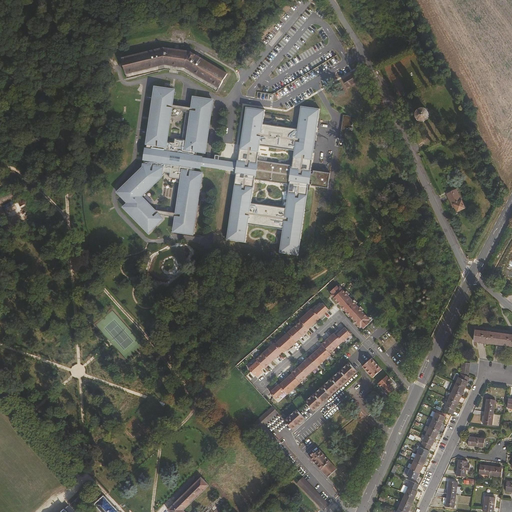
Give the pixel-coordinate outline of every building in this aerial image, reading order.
[(164,49),(122,58),(125,74),(164,66),(183,68),(219,88),(227,74),(189,53),(164,49)] [(358,81),(353,72),(341,79),(346,88),(358,81)] [(360,84),(350,90),(363,111),(373,105),(360,84)] [(194,195),(198,196),(202,173),(199,173),(193,172),(194,168),(201,169),(201,166),(203,156),(196,155),(196,152),(205,153),(208,130),(204,130),(205,126),(209,127),(211,110),(192,108),(172,105),(174,92),(164,90),(164,88),(155,87),(153,100),(151,100),(150,114),(153,114),(152,117),(150,117),(148,131),(150,131),(150,135),(148,134),(146,144),(147,144),(146,148),(150,149),(148,161),(144,160),(143,166),(142,167),(142,169),(141,168),(140,173),(137,172),(136,177),(133,176),(132,181),(129,180),(128,184),(125,184),(124,188),(122,188),(120,197),(129,199),(130,201),(123,207),(148,233),(154,227),(152,225),(154,224),(156,226),(163,219),(159,216),(160,215),(162,216),(175,217),(173,230),(184,231),(183,234),(192,235),(194,221),(190,220),(191,217),(196,218),(199,200),(194,199),(194,195)] [(203,101),(193,99),(192,108),(211,110),(212,100),(204,99),(203,101)] [(418,107),(423,118),(433,113),(429,102),(418,107)] [(247,106),(238,161),(237,171),(227,239),(246,241),(249,223),(283,228),(280,247),(279,252),(298,255),(309,184),(328,187),(330,173),(311,170),(320,108),(301,105),(298,128),(264,123),(266,109),(247,106)] [(355,117),(344,115),(340,138),(347,139),(348,135),(352,135),(355,117)] [(203,156),(201,166),(237,171),(238,161),(219,158),(219,155),(215,155),(215,158),(208,157),(203,156)] [(416,187),(413,180),(408,182),(413,193),(418,191),(416,187)] [(466,208),(456,190),(447,195),(451,205),(455,204),(458,211),(466,208)] [(23,222),(32,217),(25,204),(16,209),(23,222)] [(496,276),(501,261),(494,259),(489,273),(496,276)] [(332,293),(331,294),(361,328),(362,327),(363,328),(371,322),(369,320),(370,319),(340,286),(339,287),(338,285),(331,291),(332,293)] [(249,368),(257,377),(266,370),(264,368),(283,352),(284,353),(309,330),(308,329),(321,318),(320,317),(329,310),(323,303),(314,310),(312,308),(299,320),(301,321),(275,343),(275,342),(256,359),(257,361),(249,368)] [(279,384),(270,393),(276,400),(285,391),(288,394),(301,383),(301,382),(332,354),(331,353),(352,334),(345,327),(336,335),(335,332),(322,344),(323,345),(292,373),(280,385),(279,384)] [(511,346),(511,334),(511,335),(490,332),(490,331),(486,331),(485,332),(475,330),(473,342),(511,346)] [(381,369),(370,357),(361,366),(372,377),(381,369)] [(312,411),(356,371),(348,362),(304,402),(312,411)] [(467,374),(469,364),(461,363),(460,374),(467,374)] [(389,396),(399,387),(387,374),(378,383),(389,396)] [(464,389),(469,379),(459,374),(454,385),(464,389)] [(460,397),(464,389),(454,385),(451,392),(460,397)] [(457,405),(460,397),(451,392),(447,400),(457,405)] [(493,413),(495,400),(486,399),(484,412),(493,413)] [(452,415),(457,405),(447,400),(442,411),(452,415)] [(279,442),(263,425),(277,412),(272,407),(252,425),(273,447),(279,442)] [(292,430),(304,419),(296,410),(284,421),(292,430)] [(491,426),(493,413),(484,412),(482,425),(491,426)] [(441,424),(444,417),(434,413),(431,419),(441,424)] [(438,432),(441,424),(431,419),(428,427),(438,432)] [(434,440),(438,432),(428,427),(424,435),(434,440)] [(431,446),(434,440),(424,435),(420,445),(429,449),(430,446),(431,446)] [(483,448),(484,438),(468,437),(467,446),(483,448)] [(428,451),(429,449),(420,445),(416,454),(425,458),(428,452),(428,451)] [(335,470),(318,450),(309,458),(327,477),(335,470)] [(422,466),(425,458),(416,454),(412,462),(422,466)] [(465,477),(467,461),(458,460),(456,476),(465,477)] [(418,474),(422,466),(412,462),(409,470),(418,474)] [(490,473),(491,464),(480,463),(479,472),(490,473)] [(501,475),(502,466),(491,464),(490,473),(501,475)] [(415,480),(418,474),(409,470),(406,476),(415,480)] [(328,505),(302,477),(296,483),(322,509),(323,510),(328,505)] [(183,511),(182,511),(208,486),(200,478),(167,510),(168,511),(183,511)] [(455,495),(457,482),(447,481),(446,494),(455,495)] [(415,492),(418,486),(410,482),(407,489),(404,494),(414,498),(417,492),(415,492)] [(410,506),(414,498),(404,494),(400,502),(410,506)] [(454,508),(455,495),(446,494),(446,498),(443,498),(442,503),(445,504),(445,506),(454,508)] [(491,511),(492,511),(495,497),(484,495),(482,511),(491,511)] [(117,511),(103,497),(95,504),(103,511),(117,511)] [(401,511),(407,511),(410,506),(400,502),(397,510),(401,511)]
